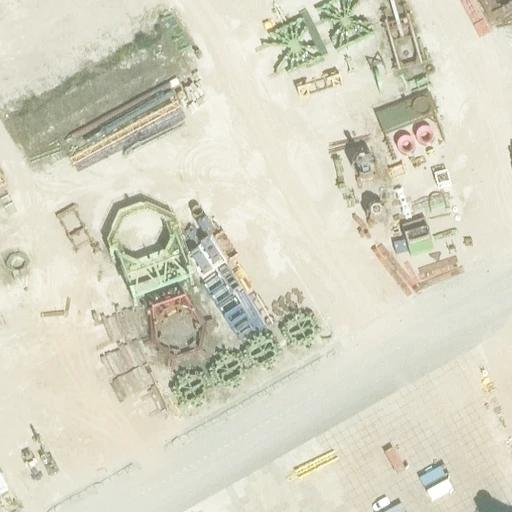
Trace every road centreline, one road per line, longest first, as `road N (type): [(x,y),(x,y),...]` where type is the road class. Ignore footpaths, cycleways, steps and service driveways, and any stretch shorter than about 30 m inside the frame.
road 1 (unknown): [(0,111),(104,301),(224,445)]
road 2 (unknown): [(195,0),(280,147),(407,333)]
road 3 (unknown): [(407,333),(224,445)]
road 4 (unknown): [(224,445),(106,511)]
